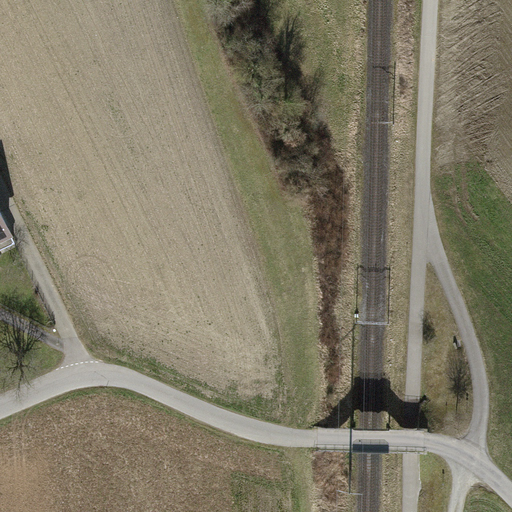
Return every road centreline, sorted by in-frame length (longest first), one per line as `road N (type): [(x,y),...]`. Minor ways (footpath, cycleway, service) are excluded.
road 1 (track): [(409,511),(431,0)]
road 2 (unclassified): [(425,440),(276,437),(132,379),(81,375)]
road 3 (track): [(455,511),(483,396),(423,215)]
